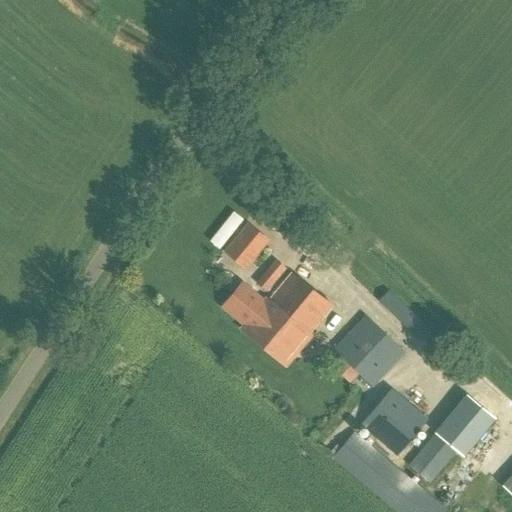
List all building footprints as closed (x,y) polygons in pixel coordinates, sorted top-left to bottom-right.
[(251,262),(257,255),(236,238),(230,245),(251,262)] [(267,293),(287,269),(276,260),(255,284),(267,293)] [(265,303),(242,284),(222,307),(245,327),(242,331),(284,365),(309,334),(308,333),(330,306),(292,274),(270,301),(268,299),(265,303)] [(418,340),(429,328),(388,290),(377,301),(418,340)] [(372,389),(405,354),(366,314),(332,350),(372,389)] [(396,458),(428,421),(392,389),(360,426),(396,458)] [(439,427),(407,465),(430,484),(449,463),(453,467),(466,451),(439,427)] [(395,511),(444,511),(446,510),(353,432),(331,458),(395,511)] [(511,494),(511,473),(501,485),(511,494)]
